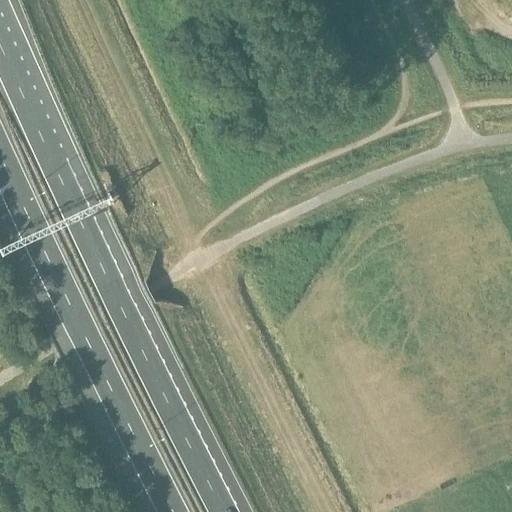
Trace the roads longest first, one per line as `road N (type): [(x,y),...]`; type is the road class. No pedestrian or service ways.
road 1 (motorway): [(224,511),(0,46)]
road 2 (motorway): [(0,157),(172,511)]
road 3 (unknown): [(511,102),(418,119),(277,177),(204,232),(198,262)]
road 4 (unknown): [(198,262),(82,0)]
road 5 (track): [(198,262),(325,511)]
road 6 (unknown): [(387,132),(401,77),(368,0)]
